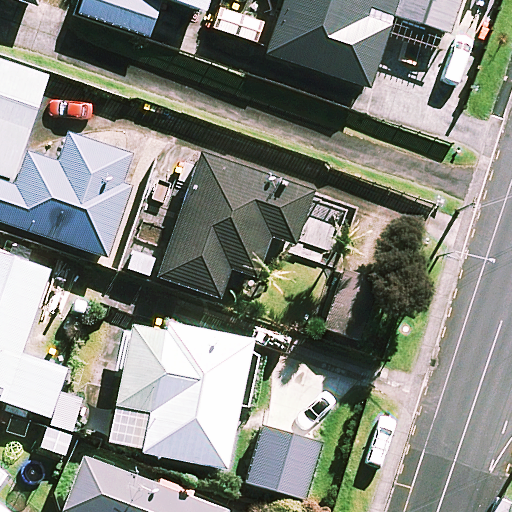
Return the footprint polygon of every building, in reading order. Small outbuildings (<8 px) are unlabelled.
[(157,0),(81,0),(78,11),(147,32),(157,0)] [(491,0),(265,0),(251,46),(368,82),(390,11),(447,29),(452,15),(484,24),(491,0)] [(0,174),(10,178),(20,148),(46,73),(0,57),(0,174)] [(10,178),(0,174),(0,217),(105,253),(138,155),(67,131),(57,161),(20,148),(10,178)] [(312,183),(199,145),(194,159),(157,273),(219,294),(229,264),(256,273),(270,231),(294,239),(312,183)] [(46,264),(0,248),(0,379),(2,381),(0,386),(0,396),(49,412),(64,365),(18,350),(46,264)] [(381,278),(343,265),(323,326),(360,338),(381,278)] [(165,318),(163,326),(130,320),(106,439),(225,463),(250,335),(165,318)] [(319,440),(256,422),(241,478),(304,495),(319,440)] [(222,511),(226,505),(82,451),(61,506),(76,511),(222,511)] [(0,467),(1,467),(0,466),(0,511),(12,511),(0,501),(0,467)]
